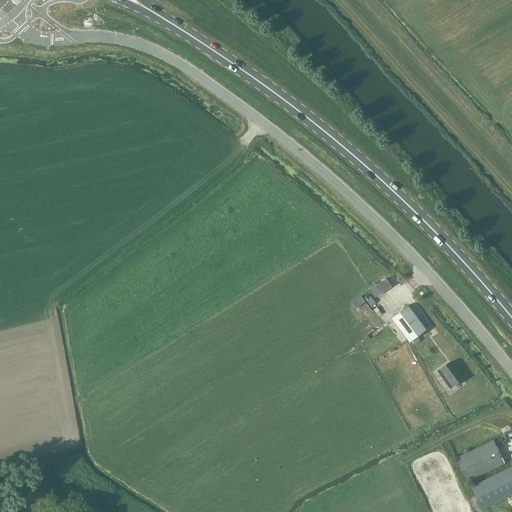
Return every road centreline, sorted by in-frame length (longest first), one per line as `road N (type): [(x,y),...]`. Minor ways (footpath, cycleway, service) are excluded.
road 1 (unclassified): [(3,12),(41,38),(120,40),(174,59),(322,171),(446,293),(511,372)]
road 2 (primary): [(511,318),(417,213),(347,151),(138,5)]
